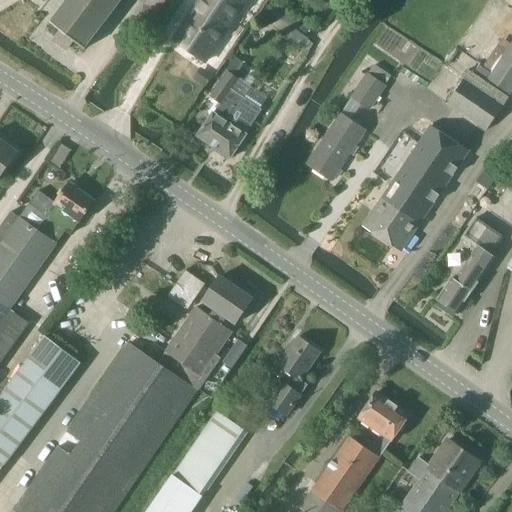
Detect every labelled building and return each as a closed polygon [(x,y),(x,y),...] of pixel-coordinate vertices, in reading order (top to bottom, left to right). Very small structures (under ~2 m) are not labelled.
[(63,0),(67,3),(51,23),(61,31),(56,38),(70,49),(75,42),(85,49),(122,0),(63,0)] [(200,0),(174,40),(206,62),(250,0),(200,0)] [(291,28),(297,18),(274,3),(267,12),(291,28)] [(297,18),(291,28),(284,38),(302,50),(304,47),(307,49),(311,42),(308,40),(310,38),(300,31),(305,24),(297,18)] [(484,67),(492,73),(489,76),(510,92),(511,89),(511,44),(511,45),(504,39),(484,67)] [(238,108),(244,98),(232,90),(240,79),(236,76),(244,64),(234,57),(225,69),(228,71),(210,96),(221,104),(198,136),(211,145),(226,124),(223,122),(234,105),(238,108)] [(374,64),(352,99),(370,111),(386,86),(385,85),(392,75),(374,64)] [(212,77),(200,69),(194,77),(206,86),(212,77)] [(466,79),(464,81),(449,105),(486,130),(508,96),(467,69),(462,76),(466,79)] [(263,111),(244,98),(238,108),(234,105),(223,122),(226,124),(211,145),(231,159),(248,134),(247,133),(263,111)] [(366,131),(341,115),(308,164),(332,181),(366,131)] [(469,152),(431,126),(373,212),(376,214),(366,227),(399,250),(418,223),(420,224),(469,152)] [(0,177),(18,152),(0,139),(0,177)] [(0,363),(26,327),(7,313),(76,218),(81,221),(95,201),(70,184),(56,203),(39,191),(28,205),(51,222),(41,235),(10,213),(0,226),(0,363)] [(456,280),(453,278),(438,300),(458,314),(496,258),(491,254),(503,236),(475,218),(462,238),(477,249),(456,280)] [(186,271),(169,296),(188,310),(197,297),(205,284),(186,271)] [(204,301),(215,309),(211,316),(195,306),(191,312),(155,365),(128,347),(13,511),(114,511),(220,361),(216,358),(233,332),(222,325),(227,318),(236,324),(253,299),(220,276),(204,301)] [(59,319),(0,398),(0,461),(4,465),(80,365),(60,350),(75,331),(59,319)] [(283,382),(292,388),(278,409),(287,416),(308,385),(302,381),(321,353),(298,337),(279,365),(289,372),(283,382)] [(304,511),(303,511),(342,511),(410,414),(378,392),(360,419),(381,434),(373,445),(367,440),(362,447),(349,438),(301,507),(303,511),(304,511)] [(217,412),(171,478),(147,511),(190,511),(246,432),(217,412)] [(408,471),(419,479),(401,505),(410,511),(446,511),(481,463),(447,440),(429,466),(417,458),(408,471)]
